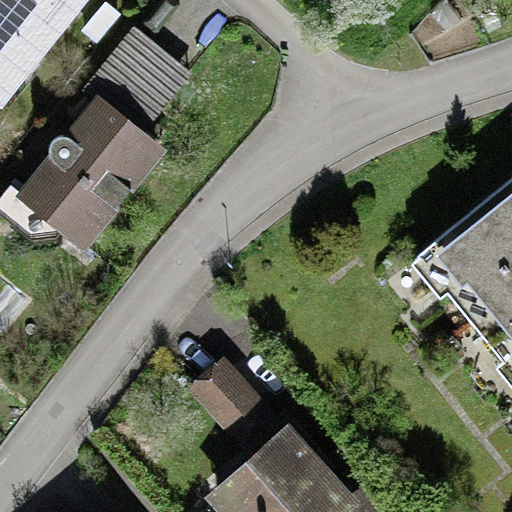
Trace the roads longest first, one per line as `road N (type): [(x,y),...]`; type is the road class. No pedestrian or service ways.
road 1 (residential): [(18,511),(238,224),(365,127)]
road 2 (residential): [(365,127),(230,0)]
road 3 (residential): [(365,127),(511,90)]
